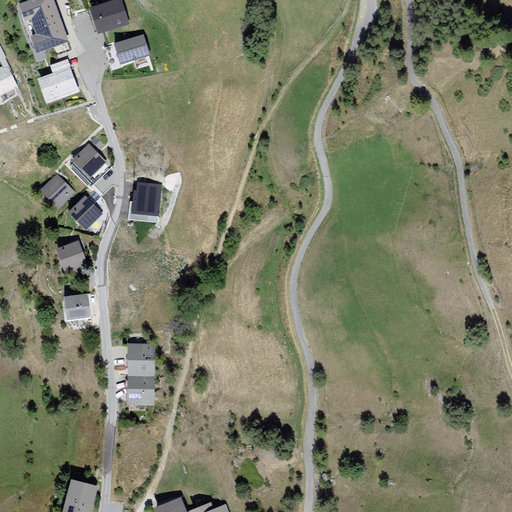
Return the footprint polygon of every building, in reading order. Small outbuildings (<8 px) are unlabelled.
[(56,0),(42,0),(23,7),(28,22),(36,20),(42,37),(35,39),(40,55),(72,44),(56,0)] [(119,0),(90,10),(97,32),(126,22),(119,0)] [(149,55),(143,36),(106,48),(112,67),(149,55)] [(9,68),(0,48),(0,61),(0,62),(4,70),(9,68)] [(56,75),(41,80),(49,104),(80,93),(69,62),(53,68),(56,75)] [(4,70),(0,72),(0,97),(19,89),(9,68),(4,70)] [(91,148),(76,162),(91,179),(107,165),(91,148)] [(74,194),(57,178),(43,194),(60,210),(74,194)] [(156,221),(160,186),(139,185),(138,191),(134,191),(133,202),(130,202),(129,219),(156,221)] [(88,199),(71,215),(86,231),(103,215),(88,199)] [(80,245),(60,252),(68,275),(88,268),(80,245)] [(89,298),(69,301),(72,322),(92,320),(89,298)] [(155,348),(132,347),(130,406),(153,407),(155,348)] [(92,511),(98,489),(76,484),(68,511),(92,511)] [(188,511),(184,500),(159,510),(159,511),(227,511),(225,507),(222,509),(219,502),(193,511),(188,511)]
